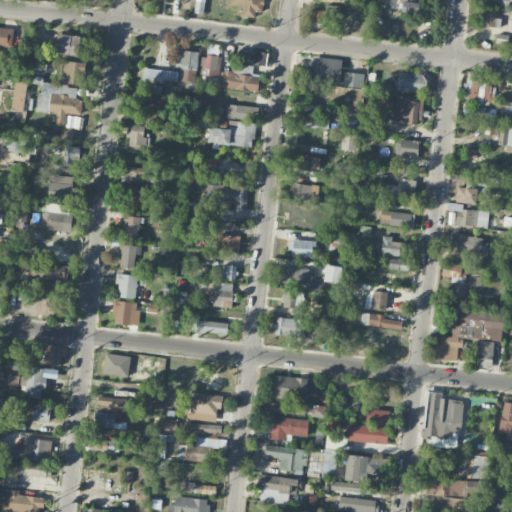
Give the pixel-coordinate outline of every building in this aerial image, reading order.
[(205,1),(196,0),(194,12),(203,14),(205,1)] [(255,11),(262,11),(262,0),(229,0),(229,6),(242,7),(242,16),(255,17),(255,11)] [(401,12),(418,12),(419,2),(401,2),(401,12)] [(310,10),(309,27),(324,27),(324,22),(330,22),(331,11),(310,10)] [(482,26),(496,27),(497,10),(482,10),(482,26)] [(12,28),(0,27),(0,46),(10,47),(12,28)] [(87,36),(57,35),(56,54),(86,56),(87,36)] [(175,68),(180,68),(179,81),(195,82),(198,52),(181,50),(180,59),(175,59),(175,68)] [(271,53),(251,51),(250,64),(270,66),(271,53)] [(203,75),(219,77),(221,57),(205,54),(203,75)] [(342,59),(311,56),(309,80),(339,84),(342,59)] [(85,85),(87,63),(65,60),(62,82),(85,85)] [(143,80),(177,81),(178,70),(143,69),(143,80)] [(396,90),(424,94),(427,75),(398,71),(396,90)] [(258,92),(260,75),(222,72),(221,89),(258,92)] [(363,87),(364,73),(344,72),(343,86),(363,87)] [(24,112),(27,82),(14,81),(11,111),(24,112)] [(463,82),(462,97),(478,98),(478,105),(492,105),(493,83),(463,82)] [(36,111),(56,112),(55,125),(65,126),(66,113),(82,114),(82,97),(63,96),(64,85),(42,84),(41,92),(37,92),(36,111)] [(161,94),(161,86),(149,85),(149,93),(161,94)] [(308,86),(308,105),(331,106),(332,87),(308,86)] [(511,89),(502,89),(502,98),(511,98),(511,89)] [(391,122),(421,123),(422,100),(410,99),(410,96),(397,95),(396,109),(391,109),(391,122)] [(165,97),(143,96),(142,111),(132,111),(131,120),(164,121),(165,97)] [(226,118),(258,119),(258,106),(227,105),(226,118)] [(464,115),(496,117),(496,108),(464,106),(464,115)] [(327,128),(327,115),(299,114),(299,127),(327,128)] [(209,128),(208,143),(253,147),(256,123),(231,121),(230,130),(209,128)] [(144,145),(145,125),(129,124),(128,144),(144,145)] [(511,152),(511,126),(499,126),(498,145),(505,145),(505,152),(511,152)] [(355,150),(355,135),(342,134),(342,150),(355,150)] [(29,142),(9,139),(7,150),(27,153),(29,142)] [(418,157),(419,140),(395,139),(395,155),(418,157)] [(80,162),(80,147),(64,146),(64,161),(80,162)] [(295,167),(318,169),(320,156),(296,154),(295,167)] [(124,179),(152,182),(153,169),(125,166),(124,179)] [(398,186),(385,184),(384,193),(413,197),(416,180),(399,178),(398,186)] [(71,200),(70,181),(47,182),(48,200),(71,200)] [(457,187),(456,203),(476,204),(477,196),(487,196),(487,183),(477,183),(477,188),(457,187)] [(246,212),(248,186),(206,184),(205,198),(235,200),(235,211),(246,212)] [(310,199),(311,184),(293,184),(292,198),(310,199)] [(146,207),(147,195),(143,195),(143,186),(125,185),(124,206),(146,207)] [(455,225),(487,227),(488,211),(456,209),(455,225)] [(379,224),(413,227),(414,213),(380,210),(379,224)] [(65,230),(65,213),(43,212),(43,229),(65,230)] [(123,238),(140,239),(140,216),(124,216),(123,238)] [(216,251),(239,251),(240,235),(216,234),(216,251)] [(456,251),(481,253),(482,236),(452,235),(452,244),(456,244),(456,251)] [(392,242),(392,236),(382,236),(381,255),(408,255),(408,243),(392,242)] [(314,240),(290,240),(289,257),(313,258),(314,240)] [(118,266),(135,268),(138,246),(121,244),(118,266)] [(473,260),(473,253),(461,252),(461,259),(473,260)] [(389,269),(413,271),(414,260),(389,258),(389,269)] [(464,283),(466,265),(442,263),(441,275),(451,276),(451,282),(464,283)] [(67,265),(35,264),(35,281),(67,282),(67,265)] [(235,280),(235,265),(222,264),(221,279),(235,280)] [(340,283),(341,266),(325,265),(324,282),(340,283)] [(314,284),(315,268),(278,267),(277,283),(314,284)] [(116,297),(135,298),(137,275),(118,273),(116,297)] [(231,307),(232,283),(215,283),(214,307),(231,307)] [(388,292),(368,289),(365,307),(386,310),(388,292)] [(38,303),(37,314),(58,316),(60,301),(50,300),(50,294),(32,291),(30,302),(38,303)] [(302,315),(304,292),(283,291),(282,307),(291,308),(290,314),(302,315)] [(112,324),(132,326),(134,302),(114,300),(112,324)] [(451,336),(433,335),(432,359),(457,360),(457,347),(462,347),(463,338),(500,340),(501,312),(452,310),(451,336)] [(385,315),(361,313),(360,325),(401,329),(402,320),(385,319),(385,315)] [(306,337),(307,319),(276,317),(275,335),(306,337)] [(228,322),(199,321),(199,333),(227,334),(228,322)] [(493,341),(479,341),(479,366),(492,366),(493,341)] [(42,362),(60,366),(64,347),(46,343),(42,362)] [(25,347),(13,346),(13,356),(24,357),(25,347)] [(130,357),(105,352),(102,373),(127,377),(130,357)] [(40,398),(41,389),(47,389),(48,369),(27,368),(27,377),(21,376),(20,385),(24,386),(24,397),(40,398)] [(306,377),(272,376),(271,398),(306,399),(306,377)] [(192,412),(219,414),(221,395),(194,392),(192,412)] [(126,398),(98,397),(97,410),(126,411),(126,398)] [(511,402),(503,401),(498,433),(510,435),(511,428),(511,427),(511,402)] [(268,412),(298,413),(298,403),(268,402),(268,412)] [(49,422),(51,406),(34,404),(32,419),(49,422)] [(326,417),(326,406),(310,405),(309,416),(326,417)] [(390,410),(378,410),(376,425),(389,426),(390,410)] [(123,413),(95,411),(94,427),(122,428),(123,413)] [(177,419),(160,417),(159,428),(176,430),(177,419)] [(308,418),(269,417),(268,439),(285,440),(285,435),(308,435),(308,418)] [(347,440),(386,445),(388,428),(349,423),(347,440)] [(165,456),(167,435),(158,434),(157,456),(165,456)] [(186,445),(185,460),(212,461),(212,447),(217,447),(218,438),(197,437),(197,445),(186,445)] [(0,456),(50,461),(52,440),(24,438),(22,448),(0,446),(0,456)] [(91,451),(114,452),(114,440),(91,439),(91,451)] [(307,449),(265,445),(264,456),(279,458),(278,470),(304,472),(307,449)] [(334,478),(336,450),(323,450),(322,477),(334,478)] [(472,476),(489,476),(489,452),(472,451),(472,476)] [(382,474),(383,457),(346,455),(345,481),(366,481),(366,474),(382,474)] [(48,462),(3,460),(2,486),(16,486),(17,475),(47,477),(48,462)] [(288,503),(288,493),(298,494),(299,478),(258,474),(257,487),(261,488),(260,500),(288,503)] [(433,505),(458,510),(463,482),(428,475),(424,492),(435,494),(433,505)] [(486,481),(467,481),(467,493),(486,493),(486,481)] [(215,494),(215,485),(193,485),(193,493),(215,494)] [(19,495),(19,493),(4,492),(2,511),(14,511),(41,511),(43,497),(19,495)] [(207,511),(208,498),(174,496),(173,511),(207,511)] [(372,511),(374,500),(340,496),(338,509),(359,511),(372,511)]
